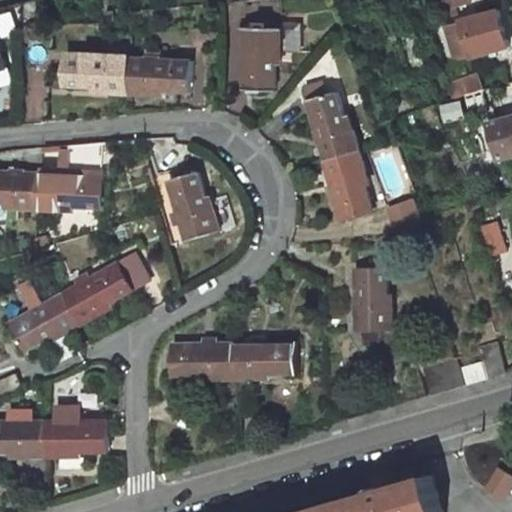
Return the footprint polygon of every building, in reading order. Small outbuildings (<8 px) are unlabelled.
[(36,29),(35,0),(26,0),(21,2),(20,33),(36,29)] [(471,3),(470,0),(441,0),(444,10),(471,3)] [(0,70),(7,69),(0,47),(0,39),(20,33),(21,2),(0,7),(0,70)] [(500,11),(461,21),(472,57),(509,46),(500,11)] [(277,91),(276,48),(282,48),(300,48),(299,22),(282,22),(282,26),(246,26),(245,91),(277,91)] [(66,86),(106,88),(106,93),(130,94),(131,56),(68,52),(66,86)] [(192,59),(131,56),(130,94),(151,94),(151,89),(192,91),(192,59)] [(303,84),(327,162),(363,151),(355,128),(350,130),(327,56),(303,84)] [(452,81),(457,98),(488,90),(483,73),(452,81)] [(511,115),(489,122),(499,160),(511,155),(511,115)] [(68,174),(42,173),(40,209),(62,210),(63,204),(103,206),(104,175),(102,175),(103,141),(70,144),(68,174)] [(369,171),(363,151),(327,162),(346,220),(376,211),(364,172),(369,171)] [(0,201),(20,202),(20,208),(40,209),(42,173),(0,171),(0,201)] [(169,180),(186,242),(223,231),(217,207),(210,208),(200,172),(169,180)] [(392,208),(401,234),(432,223),(422,197),(392,208)] [(101,308),(152,280),(136,253),(122,261),(122,260),(67,292),(86,323),(103,313),(101,308)] [(360,329),(398,328),(397,306),(392,306),(390,266),(356,267),(360,329)] [(67,292),(12,323),(28,350),(52,336),(64,359),(81,350),(71,332),(86,323),(67,292)] [(297,341),(235,342),(236,379),(238,415),(255,415),(254,380),(257,380),(257,374),(298,374),(297,341)] [(509,370),(499,341),(479,346),(483,357),(488,376),(509,370)] [(235,342),(174,343),(174,374),(213,375),(213,379),(236,379),(235,342)] [(466,383),(483,378),(488,376),(483,357),(465,363),(464,360),(460,361),(466,383)] [(459,358),(426,368),(433,392),(466,383),(460,361),(459,358)] [(0,396),(24,387),(19,373),(0,379),(0,396)] [(65,451),(107,451),(107,421),(78,421),(78,406),(57,407),(58,421),(46,421),(47,457),(65,457),(65,451)] [(46,421),(0,420),(0,451),(23,452),(23,457),(27,457),(27,493),(48,493),(47,457),(46,421)] [(511,475),(502,469),(490,489),(498,494),(501,488),(508,492),(511,485),(511,475)] [(442,511),(432,476),(391,487),(392,491),(387,475),(373,479),(375,487),(368,489),(369,493),(371,501),(335,511),(321,511),(320,507),(302,511),(442,511)] [(369,493),(320,507),(321,511),(335,511),(371,501),(369,493)]
